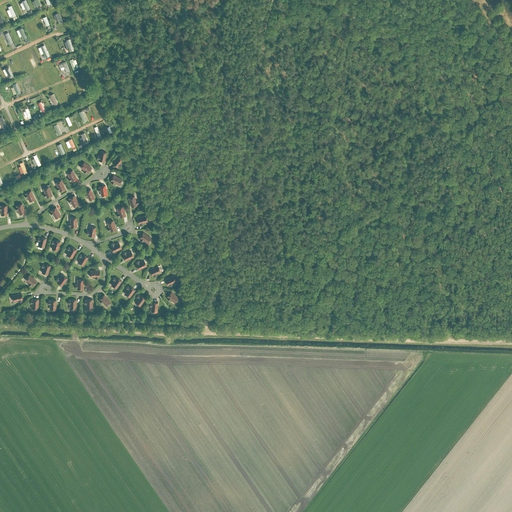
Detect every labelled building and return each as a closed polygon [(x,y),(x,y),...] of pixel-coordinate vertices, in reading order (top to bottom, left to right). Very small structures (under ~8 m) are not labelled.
[(45,25),(49,24),(46,15),(40,17),(41,21),(43,21),(45,25)] [(31,32),(28,27),(33,25),(32,22),(24,25),(27,34),(31,32)] [(44,54),(46,57),(49,55),(45,47),(41,49),(43,55),(44,54)] [(16,72),(24,68),(20,58),(16,59),(19,66),(15,68),(16,72)] [(58,64),(59,68),(63,66),(66,73),(70,72),(65,61),(58,64)] [(49,94),(51,104),(57,102),(55,92),(49,94)] [(40,101),(36,102),(40,112),(44,111),(40,101)] [(78,111),(81,121),(87,119),(84,110),(78,111)] [(84,131),(79,134),(82,141),(87,138),(84,131)] [(105,161),(106,152),(100,151),(99,155),(97,155),(97,158),(99,159),(98,160),(105,161)] [(119,167),(121,164),(120,163),(123,159),(118,156),(112,163),(117,167),(118,166),(119,167)] [(15,162),(20,173),(24,171),(19,161),(15,162)] [(88,172),(91,167),(84,162),(80,167),(84,170),(83,171),(86,173),(87,172),(88,172)] [(71,181),(77,178),(72,170),(67,173),(69,177),(68,178),(69,181),(71,180),(71,181)] [(119,184),(122,179),(113,174),(111,180),(111,182),(114,184),(115,182),(119,184)] [(59,191),(65,188),(61,180),(55,182),(57,186),(56,187),(57,191),(59,190),(59,191)] [(107,194),(105,185),(99,186),(99,187),(98,187),(98,191),(100,191),(101,195),(107,194)] [(46,197),(52,195),(49,186),(43,188),(45,193),(43,193),(44,197),(46,196),(46,197)] [(95,197),(91,189),(85,191),(85,192),(84,193),(85,196),(87,195),(89,200),(95,197)] [(35,198),(31,190),(25,193),(26,194),(24,194),(26,198),(27,197),(29,201),(35,198)] [(79,203),(74,195),(69,198),(69,199),(68,199),(69,203),(71,202),(73,206),(79,203)] [(136,200),(134,196),(128,198),(131,206),(137,204),(139,203),(137,200),(136,200)] [(25,212),(22,203),(16,205),(16,206),(15,207),(16,210),(18,210),(19,214),(25,212)] [(118,212),(116,213),(118,217),(119,216),(120,217),(126,215),(123,206),(117,208),(118,212)] [(61,215),(56,207),(51,210),(51,211),(50,212),(51,215),(53,214),(55,218),(61,215)] [(143,224),(143,222),(147,221),(146,215),(137,217),(138,223),(139,223),(140,225),(143,224)] [(77,226),(76,217),(70,217),(70,222),(68,222),(68,226),(70,226),(70,227),(77,226)] [(110,231),(116,229),(113,220),(107,222),(109,227),(107,227),(108,231),(110,230),(110,231)] [(94,236),(96,227),(89,226),(89,230),(87,230),(86,234),(88,234),(88,235),(94,236)] [(147,242),(151,237),(143,232),(140,237),(140,238),(140,239),(143,241),(144,240),(147,242)] [(46,238),(40,236),(40,237),(38,237),(37,240),(39,241),(38,245),(44,247),(46,238)] [(60,241),(54,239),(54,240),(52,240),(51,243),(53,244),(52,248),(58,250),(60,241)] [(121,248),(119,242),(114,244),(114,242),(110,244),(111,246),(110,246),(113,252),(121,248)] [(70,247),(69,246),(67,249),(69,250),(66,254),(72,257),(76,249),(71,246),(70,247)] [(134,256),(131,251),(127,253),(126,251),(123,252),(123,254),(125,260),(134,256)] [(82,254),(81,253),(79,257),(80,257),(78,261),(83,265),(88,257),(83,254),(82,254)] [(147,265),(144,259),(140,262),(139,260),(136,261),(136,263),(138,269),(147,265)] [(51,265),(45,263),(44,264),(43,263),(41,267),(43,267),(42,272),(48,274),(51,265)] [(157,275),(156,273),(160,271),(158,265),(149,269),(152,275),(153,275),(154,276),(157,275)] [(98,278),(98,276),(99,276),(99,270),(90,270),(90,276),(95,276),(95,278),(98,278)] [(32,285),(36,280),(29,274),(25,279),(29,282),(28,284),(30,286),(32,284),(32,285)] [(67,278),(62,274),(59,278),(58,277),(56,280),(57,281),(62,285),(67,278)] [(172,284),(172,283),(176,281),(173,275),(165,279),(167,285),(168,284),(169,286),(172,284)] [(116,278),(114,276),(112,279),(114,280),(111,284),(116,288),(122,280),(116,277),(116,278)] [(83,288),(83,279),(77,279),(77,284),(75,284),(75,287),(77,287),(77,288),(83,288)] [(129,286),(128,285),(126,288),(127,289),(124,293),(130,297),(135,289),(130,286),(129,286)] [(174,302),(178,297),(171,291),(167,296),(168,297),(167,298),(169,300),(171,299),(174,302)] [(22,301),(22,299),(21,293),(12,295),(14,301),(18,300),(18,302),(22,301)] [(106,305),(110,301),(104,294),(100,298),(100,299),(99,300),(101,303),(103,302),(106,305)] [(140,295),(138,294),(136,297),(138,298),(135,302),(140,305),(145,298),(140,294),(140,295)] [(38,308),(38,299),(32,298),(32,299),(30,299),(30,303),(32,303),(32,308),(38,308)] [(56,309),(56,300),(50,299),(50,300),(48,300),(48,304),(50,304),(50,309),(56,309)] [(76,308),(76,299),(70,299),(70,300),(68,300),(68,303),(70,303),(69,308),(76,308)] [(92,308),(92,299),(86,299),(86,300),(84,300),(84,303),(86,303),(86,308),(92,308)] [(157,311),(158,302),(152,302),(151,302),(150,302),(149,306),(151,306),(151,311),(157,311)]
